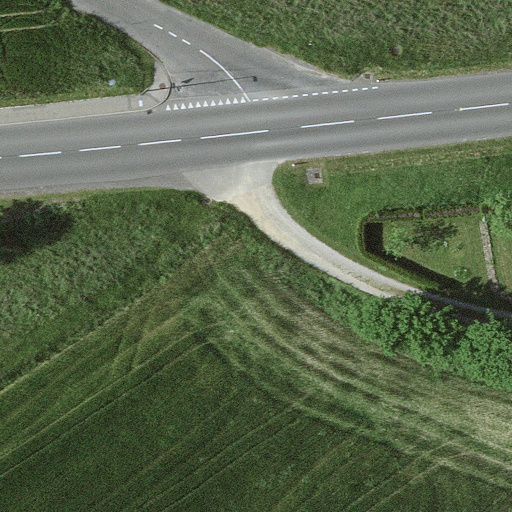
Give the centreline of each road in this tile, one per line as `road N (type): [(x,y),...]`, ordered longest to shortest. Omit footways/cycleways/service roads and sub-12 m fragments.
road 1 (track): [(511,321),(394,292),(331,265),(280,231),(211,136)]
road 2 (tertiary): [(265,131),(0,157)]
road 3 (tertiary): [(511,103),(265,131)]
road 4 (unclassified): [(265,131),(222,66),(105,0)]
